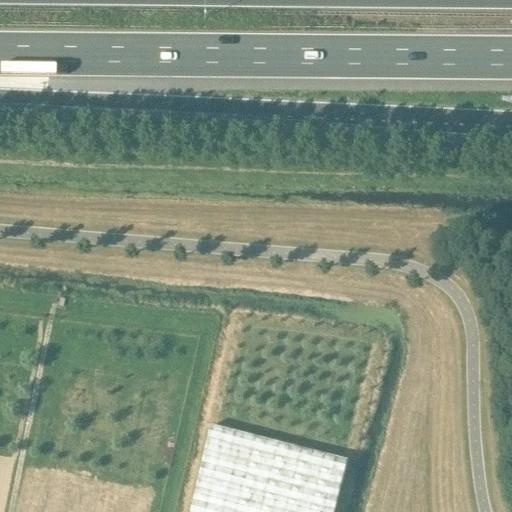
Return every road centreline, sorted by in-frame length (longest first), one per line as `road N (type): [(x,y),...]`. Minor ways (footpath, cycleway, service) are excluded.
road 1 (motorway): [(0,93),(511,119)]
road 2 (motorway): [(0,52),(511,59)]
